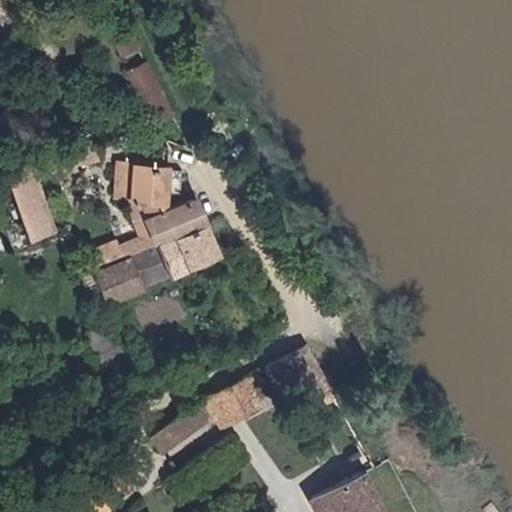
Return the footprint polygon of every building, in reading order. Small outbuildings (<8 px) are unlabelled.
[(120,23),(118,17),(97,30),(109,55),(131,45),(120,23)] [(161,105),(137,57),(117,70),(143,120),(164,109),(161,105)] [(62,142),(20,157),(26,175),(69,161),(62,142)] [(133,194),(152,196),(161,195),(164,156),(141,154),(141,144),(115,142),(110,149),(108,147),(105,148),(104,166),(112,167),(114,154),(118,154),(119,161),(125,162),(123,194),(133,194)] [(20,157),(0,163),(0,176),(20,236),(44,227),(26,175),(20,157)] [(150,196),(146,198),(135,215),(121,220),(133,243),(142,240),(164,231),(166,230),(198,217),(200,216),(189,193),(160,204),(161,195),(152,196),(150,196)] [(133,194),(129,203),(146,198),(150,196),(152,196),(133,194)] [(135,215),(146,198),(129,203),(121,220),(135,215)] [(201,218),(200,216),(198,217),(166,230),(143,280),(179,261),(207,247),(214,243),(204,223),(201,218)] [(143,280),(166,230),(164,231),(142,240),(133,243),(128,246),(120,250),(122,255),(120,258),(86,272),(101,302),(143,280)] [(82,265),(86,272),(120,258),(122,255),(120,250),(82,265)] [(106,323),(78,336),(82,343),(93,364),(97,371),(123,358),(106,323)] [(238,365),(148,435),(167,458),(256,388),(238,365)] [(275,389),(284,386),(286,385),(279,365),(267,372),(275,389)] [(225,439),(204,451),(220,479),(223,477),(224,476),(234,472),(240,468),(225,439)] [(187,498),(220,479),(204,451),(169,472),(178,487),(186,499),(187,498)] [(61,511),(104,511),(130,487),(95,452),(48,499),(61,511)] [(381,511),(366,483),(333,500),(339,511),(381,511)]
